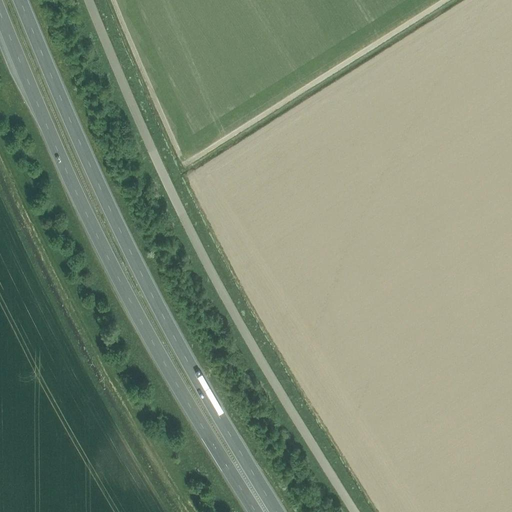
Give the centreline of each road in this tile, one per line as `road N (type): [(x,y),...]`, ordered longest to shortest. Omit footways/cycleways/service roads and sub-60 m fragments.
road 1 (unclassified): [(353,511),(198,248),(88,0)]
road 2 (trunk): [(274,511),(153,310),(72,141),(17,0)]
road 3 (trunk): [(0,8),(143,323),(256,511)]
